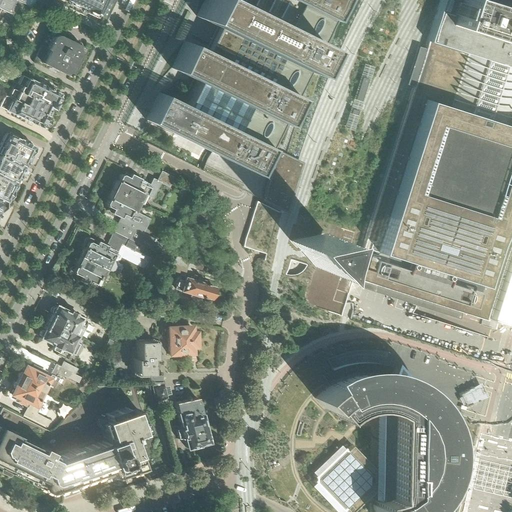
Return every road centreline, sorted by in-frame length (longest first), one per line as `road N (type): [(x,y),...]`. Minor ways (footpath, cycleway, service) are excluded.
road 1 (residential): [(0,343),(168,0)]
road 2 (residential): [(132,0),(0,268)]
road 3 (residential): [(249,270),(232,357),(235,445)]
road 4 (residential): [(116,511),(212,480),(235,445)]
